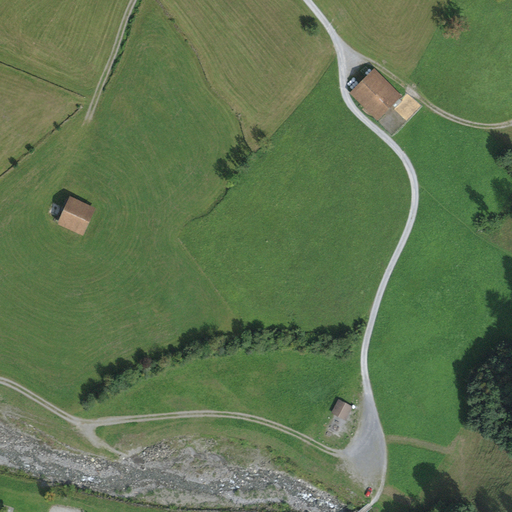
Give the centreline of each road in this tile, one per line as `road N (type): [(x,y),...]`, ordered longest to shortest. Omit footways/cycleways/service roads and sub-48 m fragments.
road 1 (track): [(0,381),(78,420),(197,411),(304,429),(344,448),(385,447)]
road 2 (track): [(61,173),(134,0)]
